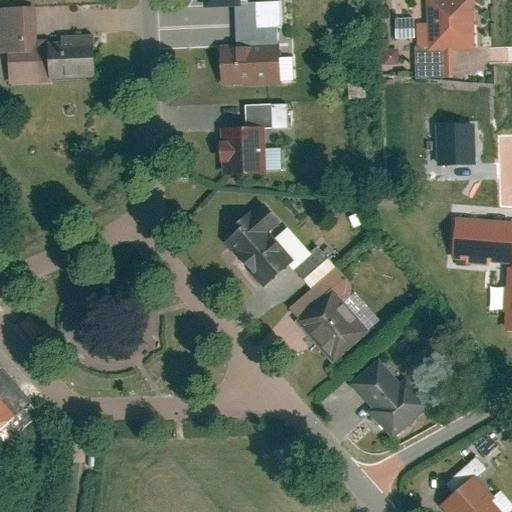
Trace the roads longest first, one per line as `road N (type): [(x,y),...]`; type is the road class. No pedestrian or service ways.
road 1 (residential): [(0,333),(53,391),(80,408),(210,408),(256,390)]
road 2 (residential): [(146,0),(153,177),(140,226)]
road 3 (residential): [(140,226),(225,332),(256,390)]
road 4 (residential): [(360,487),(511,397)]
road 5 (residential): [(0,284),(140,226)]
road 6 (residential): [(256,390),(291,413),(360,487)]
